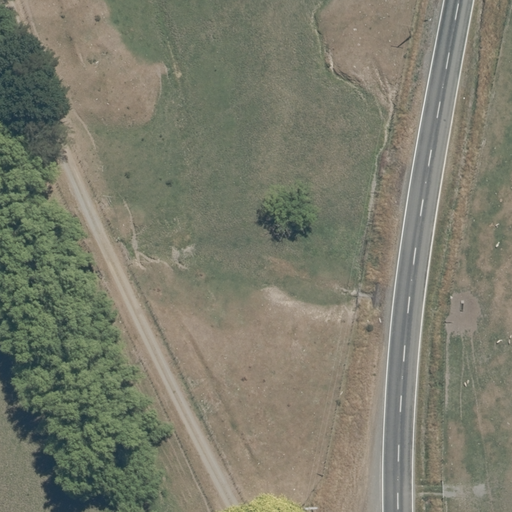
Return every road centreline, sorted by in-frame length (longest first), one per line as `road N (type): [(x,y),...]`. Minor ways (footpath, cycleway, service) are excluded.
road 1 (track): [(227,511),(0,21)]
road 2 (unclassified): [(399,511),(399,388),(422,175),(457,0)]
